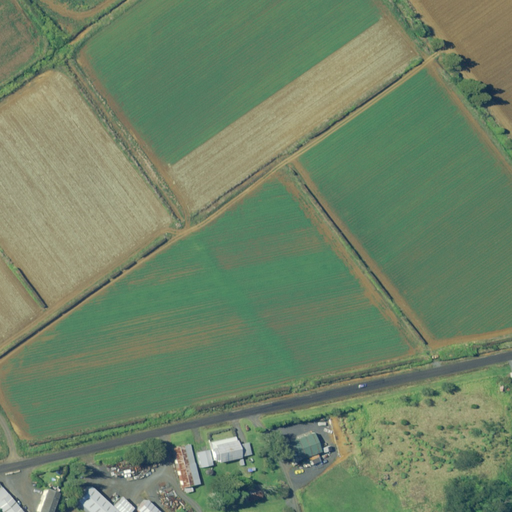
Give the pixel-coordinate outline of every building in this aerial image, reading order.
[(319,452),(312,433),(284,443),(291,462),(307,456),(308,461),(318,458),(316,453),(319,452)] [(237,445),(235,437),(209,443),(213,461),(216,460),(217,463),(250,455),(247,443),(237,445)] [(199,484),(189,444),(172,448),(181,488),(183,487),(184,493),(192,491),(191,486),(199,484)] [(211,465),(208,450),(196,452),(200,468),(211,465)] [(127,511),(131,508),(119,497),(109,507),(88,486),(74,501),(85,511),(127,511)] [(20,511),(1,488),(0,488),(0,511),(20,511)] [(259,499),(256,488),(242,492),(245,503),(259,499)] [(49,511),(56,493),(44,489),(35,511),(49,511)] [(157,511),(145,500),(135,510),(136,511),(157,511)]
